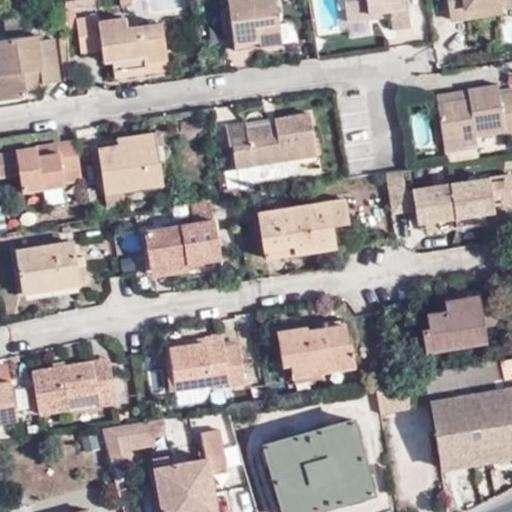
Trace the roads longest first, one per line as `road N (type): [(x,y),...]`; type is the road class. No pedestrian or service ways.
road 1 (residential): [(0,351),(104,322),(500,256)]
road 2 (residential): [(0,130),(368,72),(381,157)]
